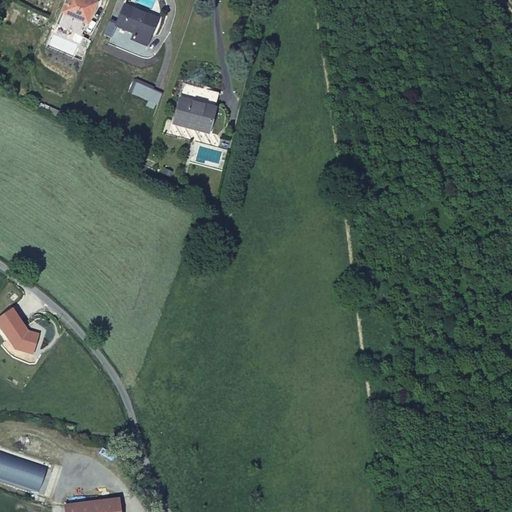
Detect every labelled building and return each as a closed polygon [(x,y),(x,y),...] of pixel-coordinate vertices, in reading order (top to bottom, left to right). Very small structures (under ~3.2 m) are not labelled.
[(84,23),(92,0),(91,0),(61,0),(57,11),(84,23)] [(141,46),(153,21),(121,5),(112,25),(130,33),(127,39),(141,46)] [(218,87),(182,77),(170,117),(205,127),(218,87)] [(126,100),(152,109),(156,96),(130,87),(126,100)] [(34,344),(37,332),(31,330),(30,332),(27,331),(27,330),(27,329),(11,307),(0,314),(0,326),(14,346),(22,348),(24,341),(34,344)] [(34,344),(24,341),(22,348),(32,351),(34,344)] [(62,501),(63,511),(119,511),(118,496),(62,501)]
